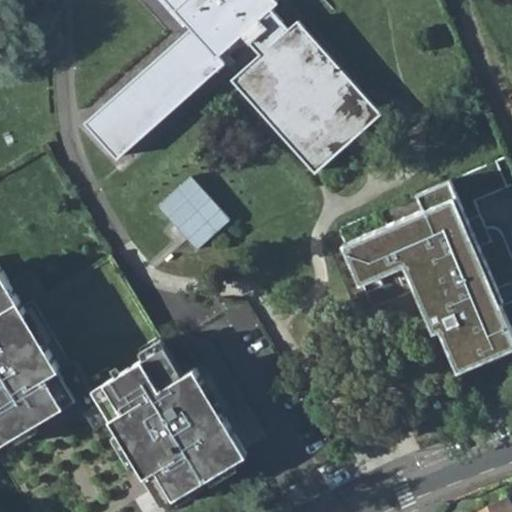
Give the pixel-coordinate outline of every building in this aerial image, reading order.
[(170,0),(193,25),(84,121),(116,157),(224,60),(219,54),(242,31),(262,52),(233,78),(315,171),(381,112),(300,20),(290,27),(272,8),(278,1),(276,0),(170,0)] [(230,217),(191,173),(157,203),(196,247),(230,217)] [(499,353),(511,347),(511,329),(500,300),(492,303),(487,292),(495,290),(480,244),(471,248),(462,224),(469,221),(452,179),(420,192),(427,208),(387,225),(390,232),(380,237),(377,229),(345,243),(361,281),(406,262),(417,289),(435,331),(441,328),(459,370),(487,358),(484,352),(496,346),(499,353)] [(469,221),(462,224),(471,248),(480,244),(469,221)] [(387,225),(377,229),(380,237),(390,232),(387,225)] [(0,443),(77,397),(95,427),(110,418),(163,504),(247,454),(195,367),(183,374),(110,253),(44,293),(30,269),(8,282),(1,271),(0,271),(0,443)] [(495,290),(487,292),(492,303),(500,300),(495,290)] [(496,346),(484,352),(487,358),(499,353),(496,346)] [(428,404),(434,420),(453,412),(446,396),(428,404)] [(511,511),(511,509),(508,501),(484,511),(511,511)]
